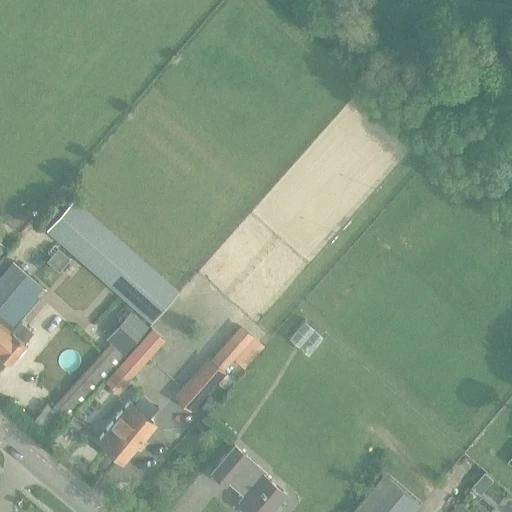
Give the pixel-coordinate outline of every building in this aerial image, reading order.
[(46,229),(152,322),(179,292),(73,199),(46,229)] [(0,354),(10,362),(26,344),(25,343),(34,332),(20,321),(40,298),(37,295),(43,287),(13,262),(0,277),(0,354)] [(190,408),(223,371),(222,370),(238,351),(227,342),(211,361),(210,360),(177,398),(190,408)] [(125,354),(112,343),(104,352),(107,355),(64,404),(60,400),(52,409),(47,405),(33,420),(32,422),(50,438),(115,365),(125,354)] [(133,346),(115,365),(130,378),(147,358),(133,346)] [(135,443),(153,422),(129,402),(98,439),(118,455),(131,440),(135,443)] [(234,445),(211,472),(225,483),(228,480),(252,501),(247,507),(253,511),(269,511),(286,493),(265,471),(234,445)] [(392,475),(410,491),(416,484),(398,468),(392,475)] [(353,511),(413,511),(422,502),(386,473),(353,511)]
